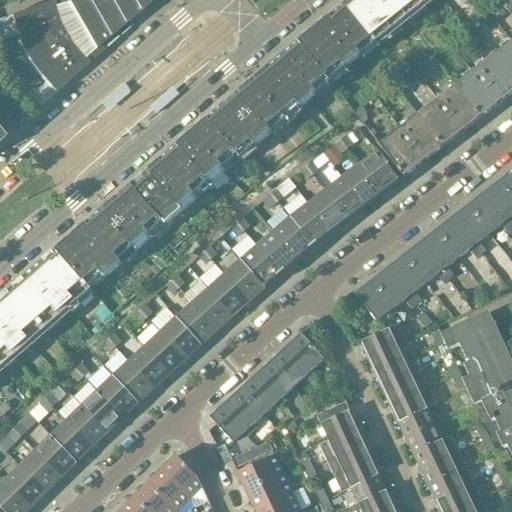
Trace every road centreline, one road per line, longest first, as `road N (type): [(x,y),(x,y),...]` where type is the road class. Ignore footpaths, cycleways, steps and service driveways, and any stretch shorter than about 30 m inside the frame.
road 1 (residential): [(0,268),(258,41)]
road 2 (residential): [(203,0),(0,179)]
road 3 (residential): [(314,296),(511,139)]
road 4 (residential): [(314,296),(421,511)]
road 5 (residential): [(181,413),(314,296)]
road 6 (residential): [(80,511),(181,413)]
